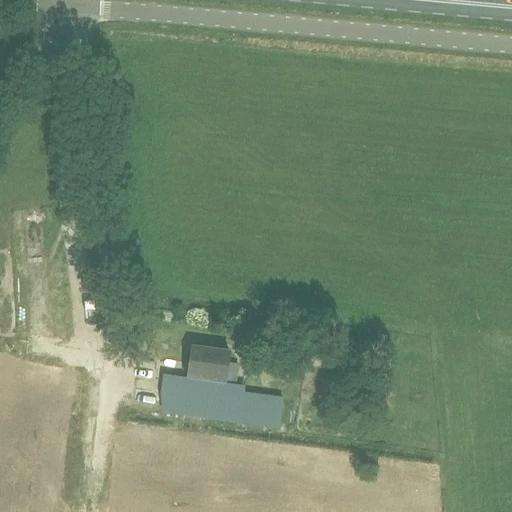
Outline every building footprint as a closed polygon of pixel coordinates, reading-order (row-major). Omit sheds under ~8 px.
[(11,116),(16,111),(11,107),(6,112),(11,116)] [(184,386),(182,399),(201,401),(216,403),(218,390),(204,389),(205,381),(226,383),(230,351),(192,347),(188,378),(189,378),(188,386),(184,386)] [(47,445),(20,438),(12,467),(8,480),(36,487),(47,445)] [(259,446),(258,463),(287,464),(287,447),(259,446)] [(218,511),(219,508),(220,498),(207,497),(194,496),(194,494),(176,492),(173,511),(218,511)] [(233,499),(220,498),(219,508),(218,511),(263,511),(265,500),(246,499),(246,500),(233,499)]
